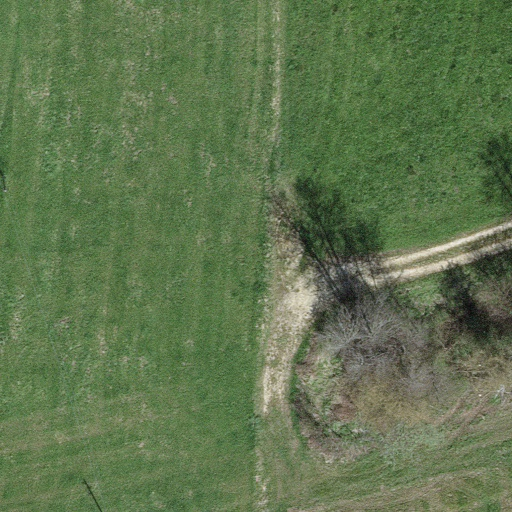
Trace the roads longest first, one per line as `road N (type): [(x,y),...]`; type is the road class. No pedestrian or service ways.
road 1 (track): [(264,412),(283,289),(389,271),(511,231)]
road 2 (track): [(283,289),(271,0)]
